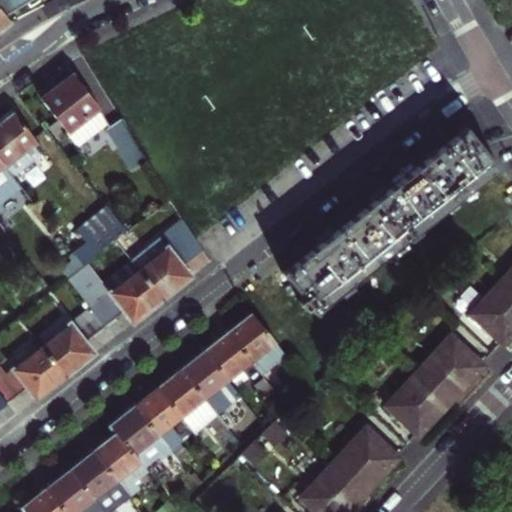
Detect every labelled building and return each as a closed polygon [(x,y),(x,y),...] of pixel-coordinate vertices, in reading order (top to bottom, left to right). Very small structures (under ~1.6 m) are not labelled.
[(0,0),(0,10),(3,14),(19,0),(0,0)] [(0,28),(9,21),(3,14),(0,10),(0,28)] [(55,87),(38,99),(66,134),(97,110),(90,99),(70,74),(55,87)] [(136,149),(113,108),(99,116),(120,157),(136,149)] [(0,166),(13,182),(38,162),(29,151),(32,148),(8,118),(0,124),(0,166)] [(501,176),(466,133),(431,161),(378,203),(324,246),(282,280),(303,306),(299,309),(306,318),(310,315),(316,323),(342,303),(353,294),(357,290),(369,281),(394,261),(406,251),(410,249),(422,239),(447,219),(459,209),(463,206),(475,197),(501,176)] [(13,182),(0,166),(0,199),(16,186),(13,182)] [(475,197),(463,206),(466,209),(478,200),(475,197)] [(83,263),(112,240),(123,231),(104,206),(75,229),(83,240),(69,252),(73,256),(80,265),(83,263)] [(459,209),(447,219),(450,222),(462,213),(459,209)] [(178,264),(198,248),(194,243),(177,218),(125,257),(158,297),(186,275),(178,264)] [(422,239),(410,249),(413,252),(425,242),(422,239)] [(406,251),(394,261),(397,265),(409,255),(406,251)] [(64,278),(80,265),(73,256),(56,269),(63,278),(64,278)] [(85,305),(102,326),(121,310),(129,321),(158,297),(125,257),(96,280),(83,263),(80,265),(64,278),(85,305)] [(511,266),(503,276),(511,284),(511,266)] [(488,321),(508,339),(511,342),(511,340),(511,284),(503,276),(474,307),(488,321)] [(369,281),(357,290),(360,294),(372,285),(369,281)] [(353,294),(342,303),(344,307),(356,297),(353,294)] [(61,375),(90,352),(82,342),(102,326),(85,305),(36,344),(61,375)] [(258,376),(281,358),(250,318),(239,326),(226,336),(249,365),(257,375),(258,376)] [(0,395),(6,403),(25,388),(33,398),(61,375),(36,344),(28,334),(0,356),(0,395)] [(213,346),(203,353),(226,383),(249,365),(226,336),(213,346)] [(449,336),(415,372),(449,407),(484,370),(464,350),(449,336)] [(193,362),(180,372),(203,402),(226,383),(203,353),(193,362)] [(157,390),(179,420),(187,429),(211,411),(203,402),(180,372),(167,382),(157,390)] [(449,407),(415,372),(386,402),(401,416),(422,436),(449,407)] [(271,373),(261,381),(271,393),(281,386),(271,373)] [(261,401),(271,393),(261,381),(251,388),(261,401)] [(133,409),(155,439),(167,430),(179,420),(157,390),(145,400),(133,409)] [(108,428),(114,436),(140,470),(156,458),(168,475),(177,468),(155,439),(133,409),(121,418),(108,428)] [(224,409),(214,416),(225,430),(235,422),(224,409)] [(225,430),(214,416),(205,424),(215,437),(225,430)] [(364,427),(333,459),(368,493),(399,461),(379,442),(364,427)] [(167,430),(155,439),(177,468),(188,459),(167,430)] [(140,470),(114,436),(103,444),(91,454),(125,498),(136,490),(131,483),(143,474),(140,470)] [(80,463),(69,471),(91,501),(100,511),(106,511),(126,498),(125,498),(91,454),(80,463)] [(320,511),(349,511),(368,493),(333,459),(301,493),(319,511),(320,511)] [(58,480),(45,491),(60,511),(100,511),(91,501),(69,471),(58,480)] [(20,510),(21,511),(60,511),(45,491),(32,501),(20,510)]
